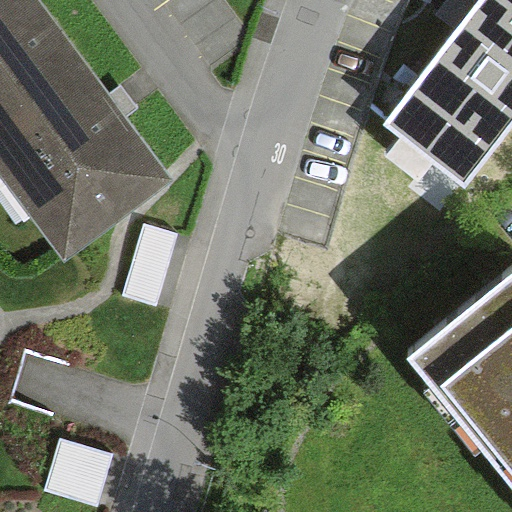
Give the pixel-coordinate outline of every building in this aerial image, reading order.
[(0,0),(0,69),(71,18),(57,0),(0,0)] [(511,125),(511,0),(479,0),(464,20),(385,125),(466,186),(511,125)] [(0,69),(0,153),(66,241),(176,158),(127,93),(71,18),(0,69)] [(145,219),(124,290),(157,299),(177,228),(145,219)] [(511,259),(412,341),(511,463),(511,259)] [(62,435),(47,486),(98,501),(113,449),(62,435)]
